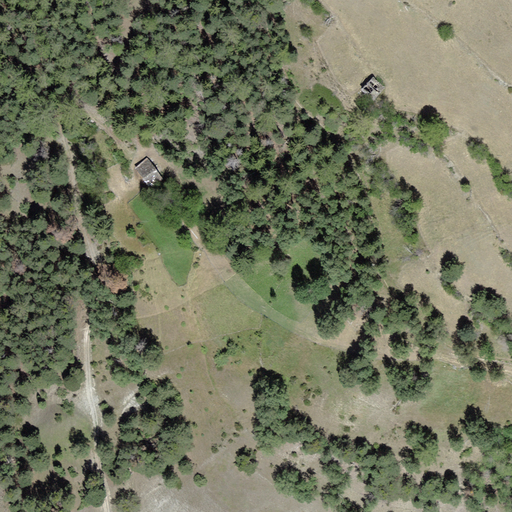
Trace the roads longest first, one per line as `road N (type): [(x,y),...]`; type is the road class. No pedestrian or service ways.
road 1 (motorway): [(511,205),(227,423),(60,511)]
road 2 (motorway): [(222,511),(280,480),(511,301)]
